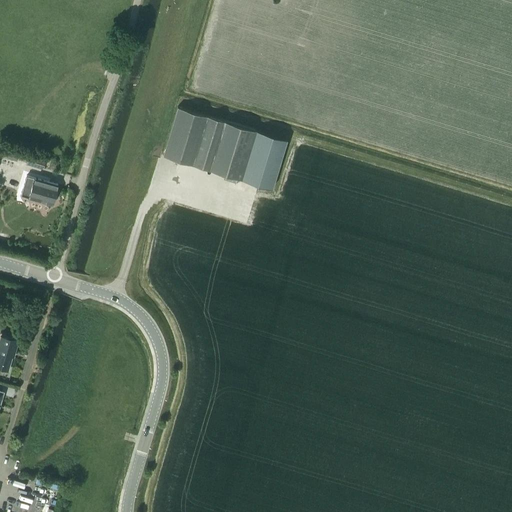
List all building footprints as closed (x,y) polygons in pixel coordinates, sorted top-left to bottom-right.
[(177,105),(163,155),(241,178),(272,188),(287,138),(256,129),(177,105)] [(4,147),(1,155),(16,160),(19,152),(4,147)] [(42,168),(45,159),(29,154),(27,163),(42,168)] [(52,203),(57,184),(34,177),(29,196),(52,203)] [(18,339),(0,334),(0,363),(9,365),(12,352),(14,352),(18,339)]
